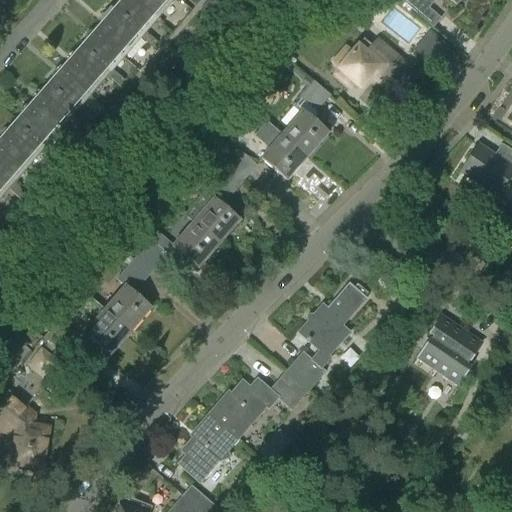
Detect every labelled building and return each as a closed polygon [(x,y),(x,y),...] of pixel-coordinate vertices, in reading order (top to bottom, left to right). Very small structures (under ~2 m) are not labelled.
[(178,0),(120,0),(0,138),(0,192),(4,188),(19,201),(24,195),(9,182),(36,150),(47,160),(51,164),(57,157),(42,144),(70,112),(86,125),(89,122),(91,119),(75,106),(103,74),(118,88),(124,82),(108,68),(136,36),(149,48),(155,41),(142,30),(152,18),(171,36),(192,12),(178,0)] [(186,0),(195,8),(202,0),(186,0)] [(208,0),(199,12),(208,19),(224,0),(208,0)] [(401,0),(400,2),(420,19),(436,0),(446,0),(454,7),(460,0),(401,0)] [(290,46),(267,27),(259,36),(282,55),(290,46)] [(336,76),(349,87),(353,84),(360,90),(373,75),(382,82),(400,62),(376,41),(371,48),(362,40),(351,54),(345,49),(332,64),(338,69),(337,70),(340,72),(336,76)] [(298,99),(315,114),(329,97),(313,82),(298,99)] [(249,110),(243,104),(235,113),(241,118),(249,110)] [(302,112),(281,136),(306,158),(327,134),(302,112)] [(86,125),(84,128),(88,132),(93,126),(89,122),(86,125)] [(266,123),(254,137),(269,150),(260,160),(285,182),(306,158),(281,136),(266,123)] [(511,183),(511,152),(501,145),(493,157),(477,147),(460,173),(496,196),(507,180),(511,183)] [(239,152),(224,169),(241,184),(256,167),(239,152)] [(47,160),(46,162),(55,170),(62,161),(57,157),(51,164),(47,160)] [(224,169),(218,164),(210,173),(216,178),(224,169)] [(216,178),(183,216),(192,224),(218,246),(239,222),(222,207),(241,184),(224,169),(216,178)] [(24,195),(19,201),(24,205),(32,197),(27,193),(24,195)] [(158,234),(137,258),(154,273),(160,266),(168,272),(182,257),(197,270),(218,246),(192,224),(172,247),(158,234)] [(123,288),(103,311),(130,334),(151,309),(135,296),(154,273),(137,258),(115,281),(123,288)] [(307,324),(298,334),(319,352),(311,361),(321,370),(330,361),(328,359),(348,335),(340,328),(368,295),(357,286),(354,289),(348,284),(325,311),(321,307),(313,316),(306,317),(307,324)] [(86,296),(74,310),(92,325),(77,341),(78,341),(92,354),(97,348),(109,358),(130,334),(103,311),(86,296)] [(431,338),(417,359),(457,386),(468,369),(465,367),(479,346),(440,319),(428,336),(431,338)] [(58,330),(55,326),(42,341),(46,344),(58,330)] [(77,342),(78,341),(77,341),(61,327),(58,330),(46,344),(62,358),(77,342)] [(11,337),(0,349),(0,358),(14,370),(29,352),(11,337)] [(25,367),(44,382),(58,364),(40,349),(25,367)] [(302,354),(285,373),(307,393),(324,373),(321,370),(311,361),(302,354)] [(223,399),(208,415),(237,440),(265,408),(268,411),(277,400),(291,412),(307,393),(285,373),(270,391),(256,379),(247,390),(240,384),(225,401),(223,399)] [(511,384),(495,409),(507,417),(511,408),(511,384)] [(19,471),(32,473),(33,469),(41,470),(47,430),(30,427),(31,418),(16,406),(17,404),(2,391),(0,393),(0,425),(3,422),(15,432),(11,466),(19,467),(19,471)] [(187,455),(177,467),(198,485),(217,463),(228,459),(226,453),(237,440),(208,415),(194,431),(197,434),(182,450),(187,455)] [(264,445),(256,455),(268,465),(276,455),(264,445)] [(432,480),(425,492),(436,498),(444,487),(432,480)] [(217,511),(190,487),(181,498),(197,511),(217,511)] [(293,493),(288,501),(301,509),(307,501),(293,493)] [(197,511),(181,498),(168,511),(197,511)] [(371,511),(400,511),(381,498),(371,511)] [(287,500),(279,511),(303,511),(304,511),(301,509),(288,501),(287,500)]
